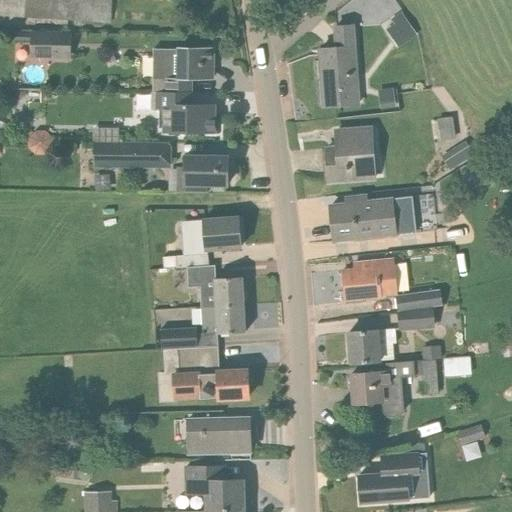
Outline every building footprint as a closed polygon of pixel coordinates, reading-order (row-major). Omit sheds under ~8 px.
[(110,0),(0,0),(0,13),(109,22),(110,0)] [(422,50),(421,39),(411,40),(408,24),(378,27),(381,55),(422,50)] [(337,48),(320,49),(320,50),(325,50),(326,76),(322,76),(324,107),(358,104),(352,25),(336,26),(337,48)] [(14,43),(31,43),(31,57),(66,58),(67,34),(31,33),(31,32),(14,32),(14,43)] [(153,92),(166,92),(190,92),(190,78),(212,79),(213,49),(166,48),(166,79),(154,79),(153,92)] [(166,92),(153,92),(153,110),(164,110),(164,133),(214,133),(214,104),(190,104),(190,92),(166,92)] [(443,114),(442,134),(454,134),(455,114),(443,114)] [(368,128),(356,129),(336,131),(338,148),(327,148),(329,182),(373,179),(368,128)] [(52,148),(53,138),(45,131),(36,131),(28,138),(28,148),(35,155),(45,155),(52,148)] [(117,143),(103,143),(95,143),(94,166),(169,167),(169,144),(117,143)] [(459,163),(450,150),(440,157),(449,170),(459,163)] [(227,157),(207,156),(185,156),(185,167),(179,167),(178,175),(178,190),(207,192),(207,185),(227,185),(227,157)] [(410,198),(395,200),(331,205),(335,241),(399,236),(399,234),(412,233),(410,198)] [(187,267),(208,266),(207,250),(241,247),(238,217),(204,220),(189,221),(191,255),(176,256),(176,268),(187,267)] [(382,298),(382,296),(397,295),(394,259),(379,260),(379,259),(356,262),(357,268),(343,270),(346,301),(382,298)] [(200,287),(201,307),(244,304),(242,277),(216,278),(215,266),(208,266),(187,267),(188,288),(200,287)] [(431,307),(432,307),(442,306),(439,290),(396,296),(398,311),(431,307)] [(244,304),(201,307),(202,335),(245,332),(244,304)] [(431,307),(398,311),(400,330),(433,328),(432,307),(431,307)] [(163,348),(197,346),(196,328),(162,329),(163,348)] [(395,329),(348,332),(351,363),(383,361),(382,345),(396,344),(395,329)] [(176,373),(178,396),(201,395),(201,398),(219,397),(219,398),(248,397),(247,370),(226,371),(224,346),(186,348),(188,372),(176,373)] [(423,361),(434,359),(441,359),(440,346),(422,347),(423,361)] [(447,373),(473,372),(472,353),(446,354),(447,373)] [(437,395),(434,359),(423,361),(420,361),(423,396),(437,395)] [(354,404),(401,401),(400,385),(402,385),(401,378),(415,376),(413,361),(385,364),(386,372),(351,374),(354,404)] [(224,445),(250,444),(249,418),(187,421),(188,457),(224,455),(224,445)] [(480,426),(460,432),(463,444),(484,437),(480,426)] [(382,473),(379,473),(359,475),(361,504),(409,500),(408,485),(420,484),(417,453),(381,456),(382,473)] [(205,493),(205,511),(244,510),(243,479),(217,480),(217,466),(185,468),(185,494),(205,493)] [(84,511),(116,511),(117,501),(112,501),(111,491),(85,492),(84,511)]
